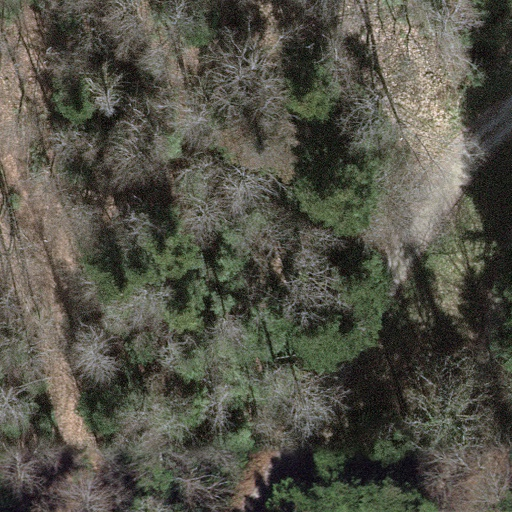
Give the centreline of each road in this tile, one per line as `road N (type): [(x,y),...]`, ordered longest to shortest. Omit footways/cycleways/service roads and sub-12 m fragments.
road 1 (track): [(235,511),(475,146),(511,121)]
road 2 (track): [(511,267),(434,511)]
